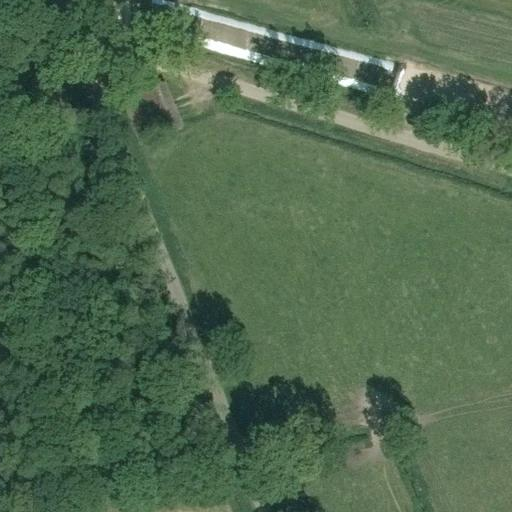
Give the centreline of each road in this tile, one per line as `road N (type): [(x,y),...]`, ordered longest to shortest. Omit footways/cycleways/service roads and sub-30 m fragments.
road 1 (unclassified): [(245,511),(38,26)]
road 2 (residential): [(38,26),(511,169)]
